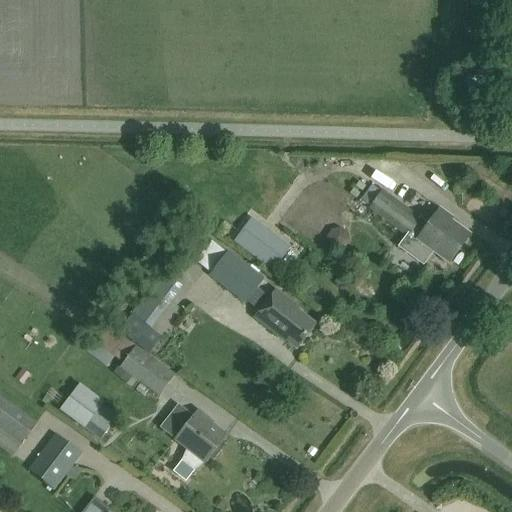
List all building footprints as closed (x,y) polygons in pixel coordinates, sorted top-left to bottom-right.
[(485,80),(459,78),(456,114),(482,116),(485,80)] [(280,168),(268,181),(289,200),(301,186),(280,168)] [(379,192),(369,185),(358,200),(368,208),(366,211),(406,240),(410,235),(448,263),(469,235),(437,211),(427,224),(381,190),(379,192)] [(224,254),(209,242),(191,265),(243,306),(246,303),(260,314),(256,319),(284,341),(287,341),(296,348),(314,325),(296,311),(298,309),(276,293),(269,302),(255,291),(263,281),(225,252),(224,254)] [(159,274),(115,334),(147,356),(159,340),(147,331),(179,289),(159,274)] [(147,356),(115,334),(114,335),(103,327),(91,343),(121,365),(117,370),(156,398),(172,377),(146,357),(147,356)] [(38,425),(0,396),(0,449),(13,459),(38,425)] [(72,399),(65,412),(90,426),(97,413),(72,399)] [(219,447),(228,436),(198,413),(188,427),(182,423),(189,414),(179,406),(162,428),(178,439),(176,441),(189,451),(184,462),(195,471),(205,463),(206,464),(211,458),(216,460),(222,452),(219,447)] [(82,455),(56,435),(28,471),(54,491),(82,455)] [(111,511),(112,511),(95,498),(84,511),(111,511)]
